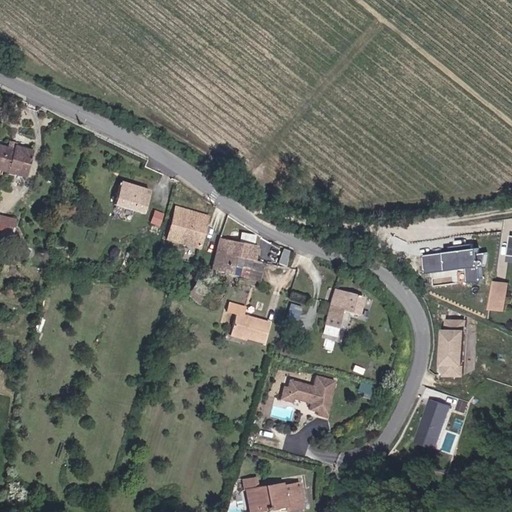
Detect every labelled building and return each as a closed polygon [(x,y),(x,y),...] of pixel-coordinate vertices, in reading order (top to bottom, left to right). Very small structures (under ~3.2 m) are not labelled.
[(0,134),(0,156),(32,169),(42,143),(22,135),(21,140),(14,138),(1,132),(0,134)] [(105,195),(124,201),(130,178),(128,177),(127,179),(123,178),(124,175),(113,172),(105,195)] [(124,201),(132,204),(140,181),(130,178),(124,201)] [(149,214),(153,202),(145,199),(141,211),(149,214)] [(161,231),(198,240),(205,208),(169,199),(161,231)] [(0,228),(21,234),(23,223),(17,218),(19,211),(0,205),(0,228)] [(155,209),(151,222),(160,225),(165,213),(155,209)] [(215,241),(226,243),(228,230),(217,229),(215,241)] [(226,243),(251,247),(253,235),(228,230),(226,243)] [(235,263),(260,268),(264,250),(251,247),(226,243),(215,241),(212,262),(235,266),(235,263)] [(479,244),(424,251),(427,272),(469,267),(471,281),(485,280),(482,261),(481,261),(479,244)] [(189,281),(202,293),(213,281),(200,270),(189,281)] [(511,296),(511,270),(505,270),(502,295),(511,296)] [(334,290),(347,292),(350,279),(337,276),(334,290)] [(345,300),(363,305),(368,284),(350,279),(347,292),(334,290),(328,316),(339,319),(345,300)] [(248,326),(266,330),(272,309),(245,302),(246,296),(229,291),(227,298),(237,300),(232,319),(249,323),(248,326)] [(290,302),(286,318),(298,321),(302,305),(290,302)] [(338,328),(346,330),(350,312),(342,311),(338,328)] [(247,329),(248,326),(249,323),(232,319),(230,325),(247,329)] [(476,375),(476,319),(457,319),(457,330),(458,330),(458,335),(455,335),(455,358),(459,358),(459,363),(457,363),(457,375),(476,375)] [(313,406),(322,408),(333,372),(314,367),(311,377),(288,370),(286,377),(285,380),(291,389),(293,389),(301,391),(303,390),(304,390),(303,393),(308,394),(306,400),(314,403),(313,406)] [(292,394),(293,389),(291,389),(285,380),(286,377),(284,377),(281,391),(292,394)] [(420,432),(442,438),(452,404),(430,397),(420,432)] [(261,468),(249,470),(251,480),(260,478),(264,504),(294,499),(295,502),(311,499),(307,474),(292,476),(292,473),(263,478),(261,468)] [(264,504),(260,478),(251,480),(255,505),(264,504)]
